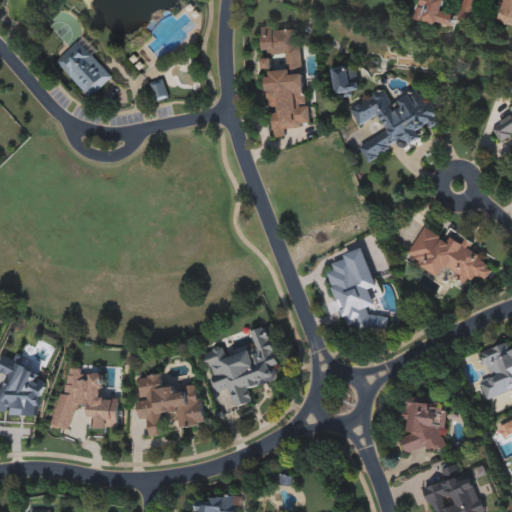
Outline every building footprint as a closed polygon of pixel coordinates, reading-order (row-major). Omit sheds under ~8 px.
[(416,20),(421,0),(476,0),(470,25),(454,21),(452,30),(416,20)] [(511,27),(498,24),(503,0),(511,0),(511,27)] [(309,125),(285,128),(286,137),(272,139),(265,72),(286,69),(284,55),(263,58),(260,31),(298,27),(309,125)] [(54,63),(77,41),(112,76),(89,99),(54,63)] [(262,69),(262,60),(269,59),(270,68),(262,69)] [(358,96),(334,97),(333,68),(356,67),(358,96)] [(151,85),(163,81),(167,99),(155,102),(151,85)] [(348,110),(383,89),(392,105),(421,89),(441,124),(400,148),(399,145),(368,163),(358,147),(386,131),(378,117),(358,128),(348,110)] [(511,115),(511,110),(508,104),(511,101),(511,144),(509,139),(501,144),(491,128),(511,115)] [(471,250),(469,254),(493,267),(482,286),(471,280),(468,285),(442,271),(439,278),(405,260),(425,225),(471,250)] [(348,330),(360,338),(386,340),(388,317),(369,316),(366,309),(375,306),(369,290),(374,289),(361,250),(345,256),(327,274),(348,330)] [(215,394),(202,353),(221,347),(224,357),(252,348),(247,333),(266,327),(281,379),(249,389),(253,403),(235,409),(229,389),(215,394)] [(478,353),(506,344),(508,352),(511,350),(511,391),(485,400),(479,382),(487,379),(478,353)] [(0,393),(0,412),(4,415),(37,420),(51,380),(4,355),(0,364),(0,373),(9,379),(0,393)] [(59,429),(61,371),(103,372),(102,398),(119,399),(118,429),(94,428),(95,418),(87,418),(88,406),(73,405),(72,429),(59,429)] [(135,378),(162,374),(164,388),(199,384),(205,425),(179,429),(177,414),(162,416),(165,435),(149,437),(147,420),(141,421),(135,378)] [(441,401),(440,408),(447,409),(442,453),(402,448),(408,397),(441,401)] [(511,422),(500,429),(505,439),(511,435),(511,422)] [(456,463),(441,469),(446,484),(427,492),(435,511),(487,511),(472,474),(462,478),(456,463)] [(196,511),(198,496),(238,498),(237,511),(196,511)]
